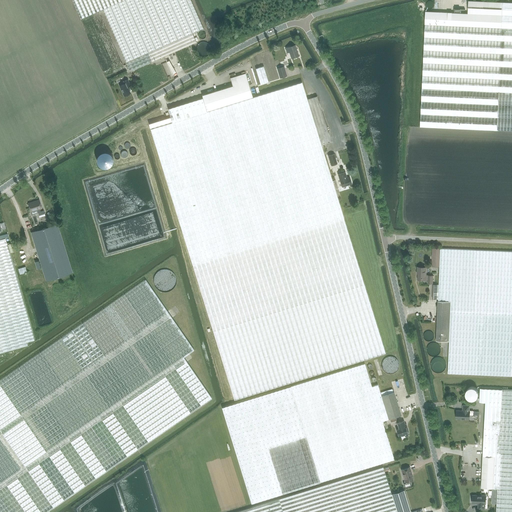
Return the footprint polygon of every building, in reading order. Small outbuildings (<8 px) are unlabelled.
[(73,0),(82,19),(103,9),(130,71),(152,61),(197,42),(193,34),(204,29),(191,0),(73,0)] [(511,2),(470,1),(469,14),(425,12),(420,127),(511,130),(511,2)] [(210,48),(210,47),(210,45),(209,44),(208,43),(206,42),(204,42),(203,42),(201,42),(199,43),(199,44),(197,46),(197,47),(197,48),(197,49),(198,51),(198,52),(199,53),(201,54),(203,55),(204,55),(205,55),(206,54),(208,53),(209,52),(210,51),(210,50),(210,48)] [(286,48),(287,53),(289,52),(291,58),(298,56),(295,45),(286,48)] [(287,76),(284,66),(276,69),(279,78),(287,76)] [(172,123),(151,130),(193,265),(235,399),(386,351),(344,218),(321,144),(331,141),(317,96),(307,99),(302,83),(253,98),(245,73),(230,78),(232,86),(202,96),(203,98),(168,109),(172,123)] [(128,88),(131,86),(128,79),(123,82),(124,85),(121,86),(125,96),(130,94),(128,88)] [(328,156),(331,166),(337,164),(334,154),(328,156)] [(338,174),(342,187),(352,184),(350,177),(347,178),(345,172),(338,174)] [(40,209),(42,209),(40,201),(29,204),(31,212),(37,210),(39,216),(45,214),(44,211),(41,212),(40,209)] [(31,232),(42,268),(46,281),(73,273),(58,224),(31,232)] [(0,354),(28,347),(27,343),(34,341),(6,238),(0,239),(0,354)] [(432,266),(439,267),(440,248),(432,247),(432,266)] [(449,341),(448,373),(475,374),(511,376),(511,368),(511,250),(440,248),(439,265),(439,284),(438,299),(437,313),(436,341),(449,341)] [(417,267),(417,274),(418,274),(418,279),(425,280),(425,281),(428,282),(428,283),(433,284),(433,276),(426,276),(426,267),(417,267)] [(175,280),(175,278),(174,276),(174,274),(172,272),(170,271),(168,270),(166,269),(164,269),(163,269),(160,270),(158,271),(156,272),(155,274),(154,276),(153,278),(153,280),(153,282),(154,284),(155,286),(156,287),(158,289),(159,290),(161,291),(163,291),(166,291),(168,291),(170,290),(172,288),(173,286),(174,285),(175,283),(175,280)] [(146,280),(0,380),(0,511),(46,511),(212,398),(184,357),(194,350),(146,280)] [(433,336),(432,334),(431,333),(430,332),(429,331),(427,331),(426,332),(425,332),(424,333),(424,334),(424,336),(424,337),(425,339),(426,340),(428,340),(429,340),(430,340),(431,339),(432,338),(433,336)] [(440,349),(439,347),(439,345),(438,344),(437,343),(436,343),(435,342),(434,342),(432,342),(431,342),(430,343),(428,344),(427,345),(427,346),(426,347),(426,348),(426,350),(427,351),(427,352),(428,353),(429,354),(430,355),(431,355),(433,355),(434,355),(435,355),(436,354),(438,353),(438,352),(439,351),(439,350),(440,349)] [(398,364),(398,363),(397,361),(396,359),(395,358),(394,357),(392,356),(391,356),(389,356),(387,356),(385,357),(383,358),(382,359),(382,361),(381,363),(381,364),(381,365),(382,367),(382,369),(383,370),(385,371),(387,372),(389,372),(391,372),(392,372),(394,371),(395,370),(396,369),(397,367),(398,366),(398,364)] [(445,365),(445,364),(445,363),(444,361),(443,360),(443,359),(441,358),(440,357),(439,357),(437,357),(436,357),(434,357),(433,358),(432,359),(431,360),(430,362),(430,363),(430,364),(430,366),(430,367),(431,369),(432,370),(433,371),(434,371),(437,372),(438,372),(440,372),(441,371),(442,370),(443,369),(444,367),(445,366),(445,365)] [(252,398),(223,407),(222,407),(251,503),(252,503),(394,459),(382,421),(388,419),(390,418),(395,417),(400,415),(400,413),(396,400),(394,392),(382,396),(378,384),(372,386),(365,364),(252,398)] [(481,487),(497,488),(496,511),(511,511),(511,389),(480,389),(479,403),(485,403),(481,487)] [(457,411),(457,419),(469,419),(470,415),(470,411),(469,411),(469,406),(463,406),(462,411),(457,411)] [(407,432),(408,431),(407,427),(406,427),(404,421),(397,423),(399,429),(396,429),(398,437),(405,435),(405,437),(408,436),(407,432)] [(401,469),(405,482),(403,483),(404,487),(410,485),(409,481),(413,480),(411,473),(410,470),(409,466),(401,469)] [(391,493),(383,467),(258,505),(233,511),(410,511),(404,492),(404,490),(391,493)] [(478,509),(484,509),(484,504),(485,504),(486,496),(473,495),(473,503),(479,504),(478,509)]
